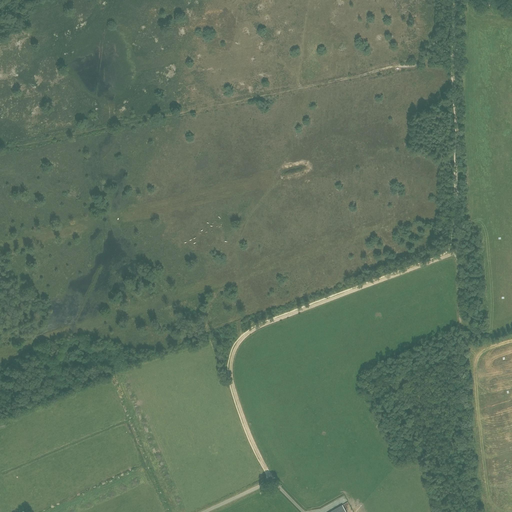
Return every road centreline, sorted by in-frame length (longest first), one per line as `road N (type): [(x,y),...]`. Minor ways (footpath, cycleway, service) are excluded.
road 1 (track): [(272,479),(240,412),(233,353),(258,327),(457,248),(454,56)]
road 2 (track): [(309,0),(294,141),(240,226),(240,339)]
road 3 (track): [(454,252),(468,511)]
road 4 (unclassified): [(202,511),(272,479),(303,511)]
